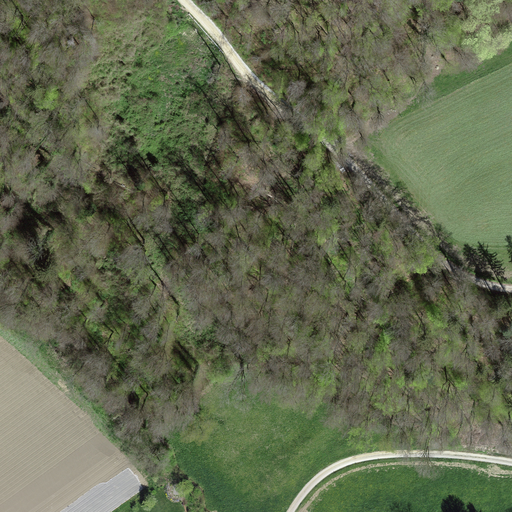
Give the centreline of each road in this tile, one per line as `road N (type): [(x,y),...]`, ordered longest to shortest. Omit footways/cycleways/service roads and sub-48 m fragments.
road 1 (track): [(183,0),(255,85),(336,148),(445,265),(511,289)]
road 2 (track): [(511,461),(412,452),(358,458),(326,471),(290,511)]
